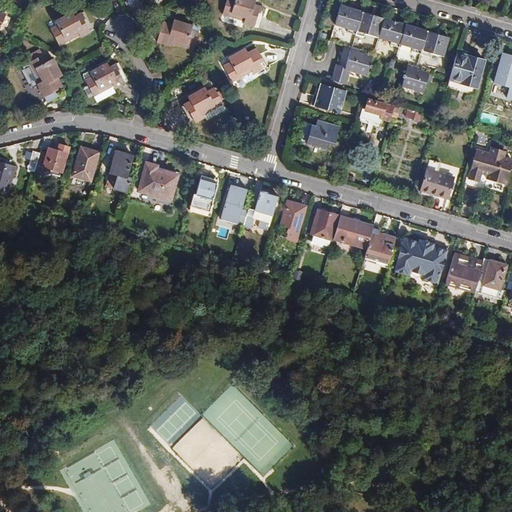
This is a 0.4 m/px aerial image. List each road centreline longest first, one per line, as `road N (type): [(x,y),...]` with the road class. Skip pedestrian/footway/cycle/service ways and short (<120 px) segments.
road 1 (unknown): [(0,230),(322,311),(398,336),(423,354),(511,368)]
road 2 (residential): [(266,170),(89,121),(0,136)]
road 3 (residential): [(511,242),(266,170)]
road 4 (residential): [(312,0),(266,170)]
road 5 (residential): [(511,35),(388,0)]
